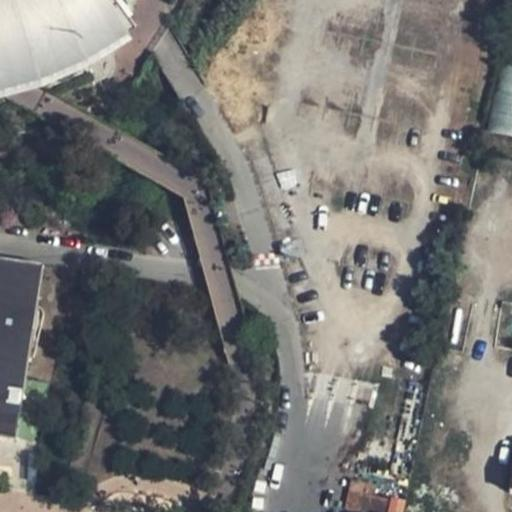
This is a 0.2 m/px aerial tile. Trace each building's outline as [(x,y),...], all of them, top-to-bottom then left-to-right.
[(0,0),(0,100),(23,94),(35,91),(82,71),(85,69),(126,45),(93,0),(0,0)] [(511,64),(502,63),(490,132),(511,135),(511,64)] [(461,197),(471,199),(477,166),(468,163),(461,197)] [(29,360),(37,318),(38,314),(37,312),(34,310),(32,309),(37,268),(0,262),(0,439),(1,439),(11,441),(15,417),(20,382),(24,359),(29,360)] [(363,511),(387,511),(390,499),(373,495),(375,484),(353,479),(346,507),(364,510),(363,511)] [(401,511),(404,501),(390,499),(387,511),(401,511)]
